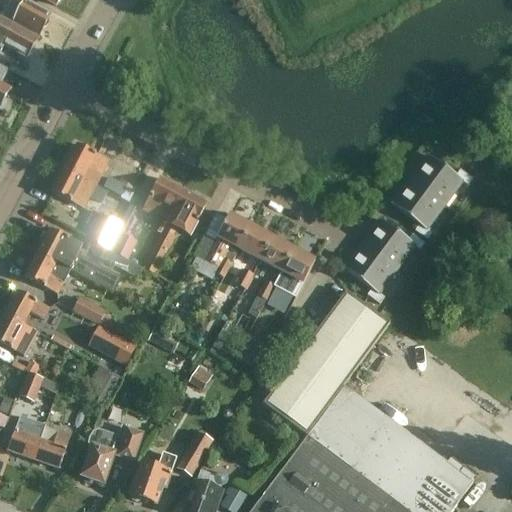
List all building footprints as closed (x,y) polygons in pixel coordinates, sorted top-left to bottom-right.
[(9,0),(1,16),(21,27),(39,36),(49,17),(18,0),(9,0)] [(0,52),(3,47),(26,59),(37,40),(0,19),(0,52)] [(0,66),(0,110),(1,111),(7,102),(4,100),(9,91),(0,85),(0,82),(6,70),(0,66)] [(64,169),(96,186),(109,162),(76,146),(64,169)] [(412,183),(445,208),(463,184),(467,187),(472,180),(459,171),(455,177),(428,157),(417,171),(420,173),(412,183)] [(96,186),(64,169),(51,194),(84,211),(96,186)] [(120,197),(119,198),(129,204),(137,189),(121,180),(119,184),(109,179),(103,189),(120,197)] [(159,179),(149,197),(142,212),(154,218),(156,215),(167,221),(183,192),(159,179)] [(418,226),(415,232),(427,241),(431,235),(427,232),(445,208),(412,183),(405,194),(402,192),(391,206),(418,226)] [(167,221),(166,224),(177,231),(190,237),(197,222),(207,205),(183,192),(173,211),(167,221)] [(218,239),(216,243),(204,236),(192,257),(196,260),(204,264),(205,263),(217,270),(215,274),(224,279),(240,251),(238,250),(250,228),(229,216),(217,238),(218,239)] [(107,251),(119,228),(100,218),(88,240),(107,251)] [(132,228),(142,233),(146,224),(137,219),(132,228)] [(364,248),(398,272),(415,248),(420,251),(424,245),(412,236),(408,241),(380,221),(370,236),(372,237),(364,248)] [(271,240),(250,228),(238,250),(240,251),(260,262),(271,240)] [(50,231),(37,255),(69,271),(114,294),(122,279),(77,256),(82,247),(68,240),(50,231)] [(163,232),(156,245),(168,252),(175,238),(163,232)] [(121,235),(112,253),(127,262),(137,243),(121,235)] [(281,273),(293,251),(271,240),(260,262),(281,273)] [(379,297),(397,273),(398,272),(364,248),(357,258),(355,256),(344,271),(371,291),(367,296),(379,305),(383,300),(379,297)] [(293,251),(281,273),(303,285),(314,263),(293,251)] [(69,271),(37,255),(25,279),(56,295),(69,271)] [(196,260),(191,269),(200,275),(205,265),(204,264),(196,260)] [(235,285),(245,291),(254,276),(243,271),(235,285)] [(257,296),(267,301),(275,287),(265,282),(257,296)] [(17,293),(5,317),(23,327),(29,314),(42,321),(49,309),(17,293)] [(264,404),(307,436),(342,388),(389,325),(346,293),(264,404)] [(287,313),(295,299),(285,294),(278,308),(287,313)] [(105,312),(79,299),(72,315),(98,327),(105,312)] [(181,305),(183,313),(192,311),(190,303),(181,305)] [(173,309),(164,325),(182,333),(187,323),(190,318),(173,309)] [(0,325),(0,345),(10,350),(24,358),(36,334),(23,327),(5,317),(0,325)] [(180,340),(155,327),(147,342),(172,355),(180,340)] [(99,328),(88,348),(125,368),(136,348),(99,328)] [(48,338),(54,342),(59,335),(52,331),(48,338)] [(37,376),(40,368),(31,363),(27,370),(37,376)] [(202,392),(212,377),(198,368),(189,383),(202,392)] [(37,376),(27,370),(25,373),(29,374),(19,398),(33,404),(39,387),(56,395),(59,387),(36,377),(37,376)] [(121,378),(113,374),(95,406),(102,410),(121,378)] [(251,511),(452,511),(472,485),(342,388),(307,436),(251,511)] [(12,403),(4,400),(0,409),(0,413),(6,416),(12,403)] [(113,405),(109,423),(124,426),(128,408),(113,405)] [(49,421),(61,426),(65,414),(53,410),(49,421)] [(7,452),(33,461),(44,429),(32,424),(32,422),(19,418),(7,452)] [(91,448),(87,459),(80,478),(103,486),(114,456),(132,463),(142,434),(121,427),(118,437),(107,434),(100,431),(93,433),(89,440),(89,446),(91,448)] [(59,470),(65,451),(71,436),(58,431),(57,434),(44,429),(33,461),(59,470)] [(212,442),(198,433),(178,469),(192,477),(212,442)] [(203,466),(213,469),(218,457),(207,453),(203,466)] [(141,465),(137,477),(130,496),(156,505),(161,488),(165,490),(176,460),(162,455),(157,470),(141,465)] [(200,472),(191,496),(185,511),(213,511),(221,493),(205,487),(209,475),(200,472)] [(233,511),(245,493),(236,488),(223,509),(227,511),(233,511)]
